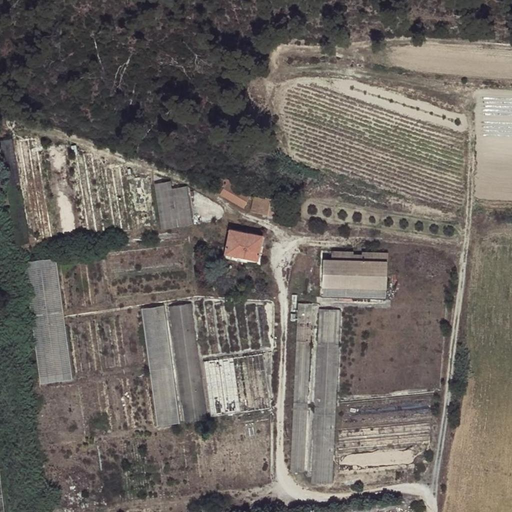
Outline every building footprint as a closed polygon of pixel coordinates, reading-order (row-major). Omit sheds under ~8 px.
[(40,138),(18,141),(34,246),(55,243),(40,138)] [(12,140),(0,142),(0,171),(13,247),(30,244),(12,140)] [(67,147),(45,150),(59,241),(81,238),(67,147)] [(94,153),(73,157),(87,239),(108,236),(94,153)] [(123,165),(102,169),(112,236),(133,233),(123,165)] [(149,176),(129,179),(137,231),(158,228),(149,176)] [(252,194),(220,176),(214,187),(221,192),(220,194),(244,208),(252,194)] [(154,184),(162,231),(194,225),(187,187),(172,189),(171,181),(154,184)] [(287,205),(254,199),(252,210),(285,216),(287,205)] [(229,254),(263,260),(269,236),(235,229),(233,238),(229,254)] [(327,288),(390,292),(392,257),(368,255),(368,258),(358,258),(358,254),(337,253),(337,261),(328,261),(327,288)] [(58,257),(22,262),(29,315),(31,314),(33,330),(31,331),(38,384),(74,379),(67,326),(65,326),(63,310),(65,310),(58,257)] [(327,288),(326,297),(390,301),(390,292),(327,288)] [(186,423),(208,420),(191,304),(169,307),(186,423)] [(163,305),(140,309),(157,426),(181,423),(163,305)] [(290,473),(306,470),(315,306),(299,305),(290,473)] [(332,485),(341,311),(320,310),(311,484),(332,485)] [(137,314),(120,317),(127,367),(144,364),(137,314)] [(213,415),(272,408),(266,354),(206,361),(213,415)]
